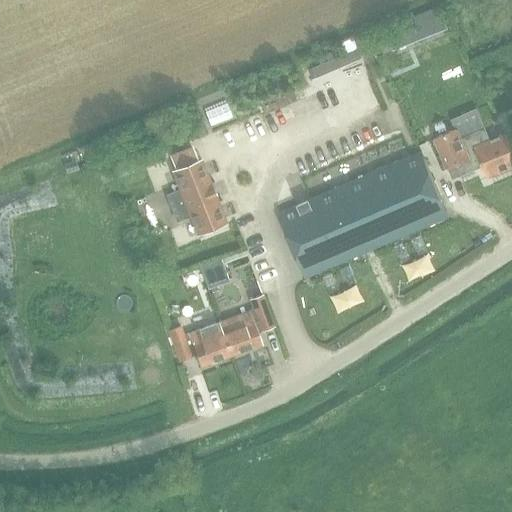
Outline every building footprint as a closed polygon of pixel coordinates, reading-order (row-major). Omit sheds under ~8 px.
[(414,25),(388,35),(393,49),(448,28),(440,5),(411,16),(414,25)] [(358,47),(314,67),(318,76),(362,56),(358,47)] [(511,137),(509,132),(490,140),(484,127),(460,138),(456,128),(435,137),(448,168),(464,162),(468,171),(482,165),(487,177),(511,166),(511,137)] [(179,190),(166,195),(176,221),(189,216),(197,234),(226,222),(201,159),(197,161),(191,147),(170,155),(176,169),(171,171),(179,190)] [(306,276),(448,215),(421,152),(279,213),(306,276)] [(73,159),(64,163),(66,169),(76,166),(73,159)] [(213,247),(217,258),(240,249),(235,238),(213,247)] [(248,271),(266,265),(261,250),(243,255),(248,271)] [(219,258),(198,264),(205,287),(226,280),(219,258)] [(253,276),(256,290),(272,286),(268,272),(253,276)] [(218,321),(230,354),(261,343),(257,331),(273,326),(261,294),(249,298),(253,309),(218,321)] [(199,366),(230,354),(218,321),(182,334),(179,324),(167,329),(178,360),(195,354),(199,366)]
